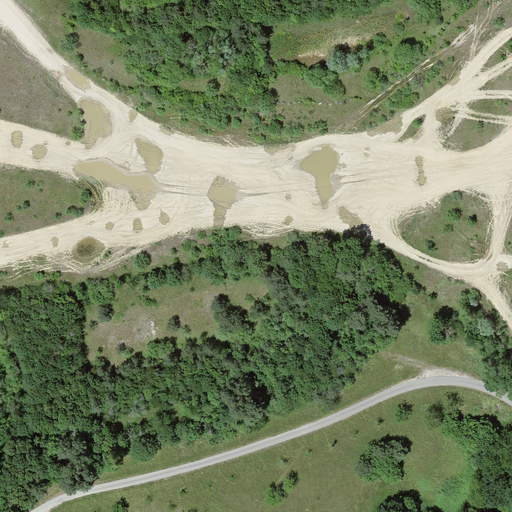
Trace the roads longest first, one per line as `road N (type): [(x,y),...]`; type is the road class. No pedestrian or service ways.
road 1 (track): [(0,4),(126,121),(214,156),(303,180),(484,172),(511,148)]
road 2 (track): [(0,251),(213,211),(303,180)]
road 3 (track): [(0,143),(204,181),(303,180)]
road 4 (track): [(303,180),(439,103),(511,34)]
road 5 (track): [(303,180),(407,253),(469,272),(511,262)]
